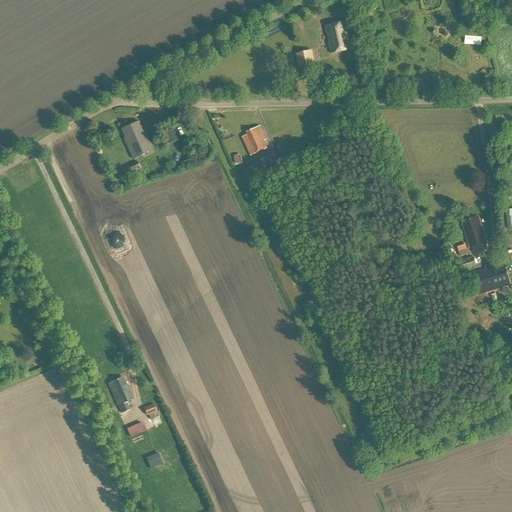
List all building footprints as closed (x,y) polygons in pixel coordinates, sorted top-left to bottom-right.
[(332,55),(351,50),(345,23),(325,27),(332,55)] [(300,70),(311,67),(308,52),(296,55),(300,70)] [(133,160),(152,152),(138,122),(125,128),(129,137),(123,139),(133,160)] [(251,157),(267,149),(264,142),(267,141),(260,127),(247,133),(248,136),(242,138),(251,157)] [(175,128),(165,132),(169,144),(179,140),(175,128)] [(236,164),(244,163),(243,155),(235,155),(236,164)] [(265,171),(275,167),(270,157),(260,161),(265,171)] [(129,173),(140,168),(137,163),(126,168),(129,173)] [(470,248),(486,243),(478,218),(466,222),(467,225),(463,226),(470,248)] [(463,271),(477,266),(474,258),(460,263),(463,271)] [(477,293),(511,282),(505,263),(487,268),(487,271),(471,276),(477,293)] [(123,378),(108,385),(118,407),(126,403),(132,400),(123,378)] [(126,403),(118,407),(121,414),(129,410),(126,403)] [(150,421),(158,418),(153,405),(143,409),(147,416),(148,416),(150,421)] [(145,427),(143,428),(141,424),(127,430),(131,438),(147,431),(145,427)] [(163,465),(157,453),(146,459),(151,471),(163,465)]
